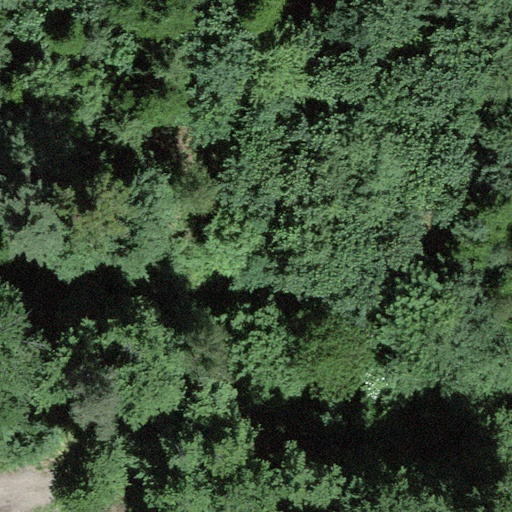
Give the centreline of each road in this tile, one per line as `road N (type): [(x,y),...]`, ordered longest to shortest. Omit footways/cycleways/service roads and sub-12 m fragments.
road 1 (track): [(0,466),(123,279),(214,102),(301,0)]
road 2 (track): [(0,496),(404,452),(511,422)]
